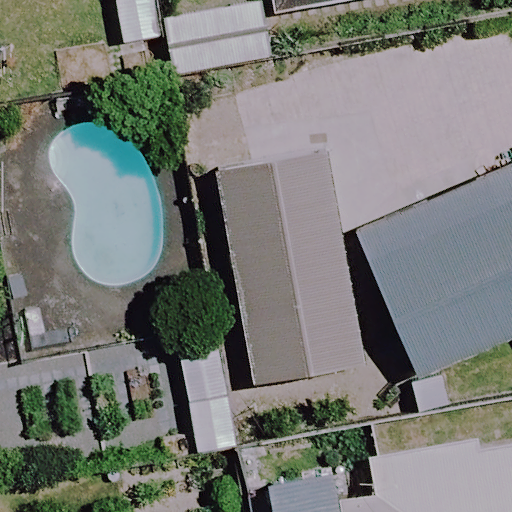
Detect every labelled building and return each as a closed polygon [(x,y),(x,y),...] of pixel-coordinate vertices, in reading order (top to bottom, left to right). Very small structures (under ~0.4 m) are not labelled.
[(267,60),(260,4),(164,16),(171,73),(267,60)] [(315,144),(212,167),(263,393),(366,370),(315,144)] [(411,382),(511,342),(511,166),(352,229),(411,382)] [(173,463),(234,453),(213,342),(153,354),(173,463)] [(511,511),(511,442),(328,475),(334,511),(511,511)]
